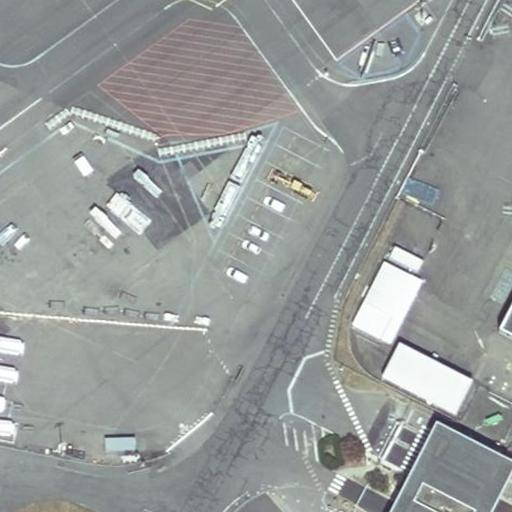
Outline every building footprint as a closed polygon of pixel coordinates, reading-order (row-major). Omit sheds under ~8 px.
[(394,247),(388,258),(417,272),(423,261),(394,247)] [(350,326),(390,346),(423,280),(383,260),(350,326)] [(511,304),(497,333),(511,341),(511,304)] [(380,380),(456,414),(472,377),(396,344),(380,380)] [(491,511),(511,473),(511,458),(436,421),(389,511),(491,511)]
